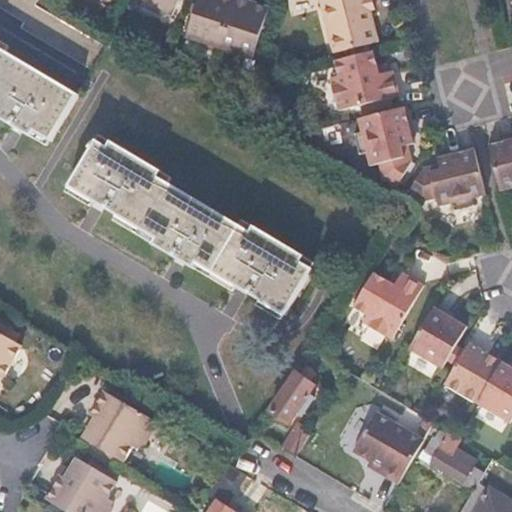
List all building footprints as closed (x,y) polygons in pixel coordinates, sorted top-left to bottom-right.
[(93,72),(108,48),(36,6),(39,2),(35,0),(0,0),(0,7),(24,22),(21,28),(93,72)] [(140,0),(139,5),(141,6),(145,13),(159,18),(164,16),(168,17),(175,0),(140,0)] [(199,48),(216,53),(232,0),(196,0),(193,11),(185,36),(196,40),(197,46),(199,48)] [(189,0),(186,9),(193,11),(196,0),(189,0)] [(232,0),(216,53),(232,58),(238,52),(251,57),(259,32),(263,19),(266,8),(250,3),(251,0),(232,0)] [(377,43),(369,7),(366,0),(321,0),(334,53),(377,43)] [(263,19),(259,32),(265,34),(269,22),(263,19)] [(50,143),(77,97),(0,50),(0,121),(30,140),(35,133),(50,143)] [(373,52),(334,61),(337,76),(330,77),(338,111),(396,97),(391,72),(378,75),(373,52)] [(405,108),(359,119),(363,133),(356,135),(361,154),(368,153),(371,165),(375,165),(378,176),(398,187),(412,164),(405,159),(402,145),(413,142),(405,108)] [(511,137),(487,144),(499,192),(511,189),(511,191),(511,137)] [(282,315),(308,272),(297,265),(301,258),(252,229),(248,235),(156,178),(159,173),(109,142),(105,148),(95,141),(93,145),(91,144),(86,149),(89,151),(68,188),(155,239),(151,245),(193,270),(196,264),(282,315)] [(472,198),(484,195),(473,149),(439,158),(442,170),(429,174),(423,170),(407,193),(426,204),(438,201),(439,206),(451,203),(453,211),(474,206),(472,198)] [(400,342),(432,288),(402,270),(395,282),(382,274),(361,310),(373,317),(369,324),(400,342)] [(466,325),(435,306),(411,347),(441,366),(446,359),(455,343),(466,325)] [(0,375),(0,376),(20,344),(0,332),(0,375)] [(469,341),(464,349),(455,365),(444,384),(461,395),(487,352),(469,341)] [(460,346),(455,343),(446,359),(451,362),(460,346)] [(309,346),(302,356),(342,381),(348,370),(309,346)] [(464,349),(460,346),(451,362),(455,365),(464,349)] [(502,361),(487,352),(461,395),(476,404),(502,361)] [(511,416),(511,367),(502,361),(476,404),(508,424),(511,416)] [(314,385),(296,372),(269,410),(287,422),(296,411),(302,415),(314,397),(308,392),(314,385)] [(95,418),(89,428),(83,438),(121,460),(130,445),(137,448),(139,444),(145,443),(153,429),(151,425),(153,420),(105,391),(90,415),(95,418)] [(379,471),(397,483),(424,439),(377,412),(355,449),(368,458),(382,467),(379,471)] [(84,425),(89,428),(95,418),(90,415),(84,425)] [(303,452),(309,427),(293,424),(287,449),(303,452)] [(457,436),(448,430),(445,433),(441,430),(437,436),(434,436),(425,450),(436,457),(432,464),(471,489),(482,472),(473,466),(477,461),(456,448),(462,439),(457,436)] [(66,479),(61,476),(47,499),(69,511),(109,511),(112,509),(110,504),(113,501),(107,498),(116,481),(79,458),(73,468),(66,479)] [(365,462),(379,471),(382,467),(368,458),(365,462)] [(68,464),(61,476),(66,479),(73,468),(68,464)] [(479,482),(460,511),(511,511),(511,500),(491,487),(490,489),(479,482)] [(233,511),(234,511),(215,500),(207,511),(233,511)]
